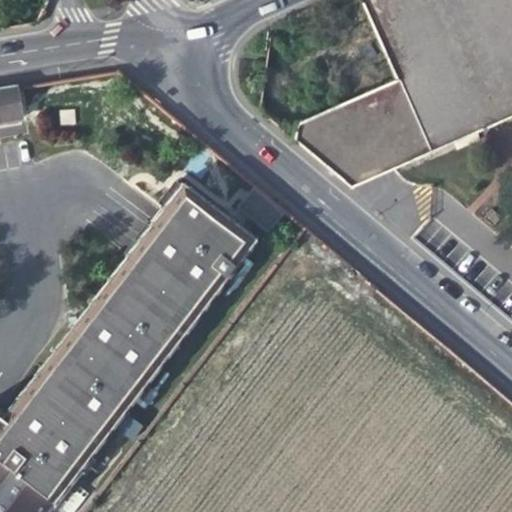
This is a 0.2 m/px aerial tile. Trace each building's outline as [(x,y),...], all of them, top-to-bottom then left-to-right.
[(295,121),(291,141),(349,188),(383,173),(473,132),(511,114),(511,0),(360,0),(393,78),(295,121)] [(9,12),(12,28),(33,25),(29,9),(9,12)] [(0,120),(19,118),(14,87),(0,89),(0,120)] [(0,511),(46,511),(123,413),(257,240),(182,183),(179,187),(175,184),(160,203),(164,207),(0,418),(0,511)] [(283,211),(252,186),(234,207),(266,233),(283,211)] [(141,427),(123,413),(112,427),(130,441),(141,427)] [(71,511),(81,499),(73,493),(60,510),(61,511),(71,511)]
